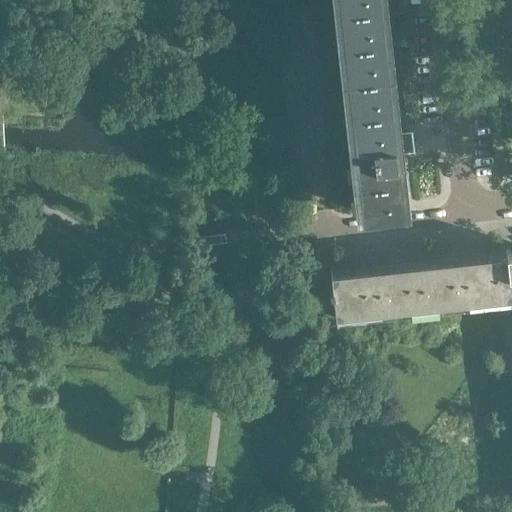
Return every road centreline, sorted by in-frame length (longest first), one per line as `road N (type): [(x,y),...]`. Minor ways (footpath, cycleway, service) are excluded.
road 1 (residential): [(291,27),(312,230),(459,209)]
road 2 (residential): [(459,209),(440,0)]
